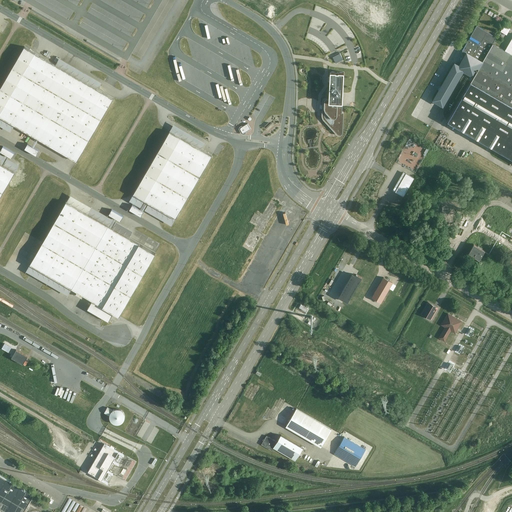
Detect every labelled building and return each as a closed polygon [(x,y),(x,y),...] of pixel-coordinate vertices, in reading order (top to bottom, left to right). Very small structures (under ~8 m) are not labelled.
[(31,10),(65,29),(66,28),(32,8),(31,10)] [(501,32),(507,35),(510,28),(504,25),(501,32)] [(474,77),(448,121),(511,158),(511,41),(506,51),(493,43),(496,37),(478,27),(465,49),(468,51),(460,64),(456,62),(433,100),(445,107),(465,72),(474,77)] [(119,58),(87,40),(86,41),(118,60),(119,58)] [(0,90),(0,115),(36,135),(71,72),(26,45),(0,90)] [(44,55),(50,58),(54,52),(48,48),(44,55)] [(340,52),(333,56),(336,63),(343,60),(340,52)] [(344,69),(328,68),(327,96),(325,96),(324,96),(323,97),(322,98),(321,99),(321,115),(321,117),(322,119),(336,134),(337,135),(338,136),(340,136),(341,135),(343,134),(343,133),(344,111),(342,111),(344,69)] [(71,72),(36,135),(78,158),(114,97),(71,72)] [(250,126),(248,123),(243,126),(242,125),(240,126),(240,129),(242,133),(245,134),(247,133),(246,132),(251,129),(250,126)] [(213,156),(171,132),(134,194),(176,219),(213,156)] [(27,144),(24,149),(35,154),(37,150),(27,144)] [(0,197),(16,170),(0,160),(0,197)] [(393,190),(403,196),(413,178),(403,172),(393,190)] [(155,255),(65,203),(26,272),(68,296),(71,289),(92,302),(87,310),(108,323),(113,314),(119,318),(155,255)] [(481,259),(487,250),(476,243),(470,252),(481,259)] [(349,300),(363,277),(355,272),(341,296),(349,300)] [(383,278),(372,297),(380,303),(392,283),(383,278)] [(431,319),(437,308),(427,302),(420,314),(431,319)] [(454,332),(460,321),(446,313),(440,325),(444,327),(438,337),(444,340),(451,329),(454,332)] [(28,357),(17,350),(12,359),(23,366),(28,357)] [(330,429),(296,408),(285,426),(319,446),(330,429)] [(121,423),(123,422),(124,421),(125,419),(125,418),(125,416),(125,414),(124,413),(123,411),(122,410),(120,409),(119,409),(117,409),(115,409),(114,410),(112,411),(111,412),(110,413),(110,415),(110,417),(110,418),(110,420),(111,421),(112,422),(114,423),(115,424),(117,424),(118,424),(120,424),(121,423)] [(277,442),(266,436),(262,443),(273,450),(277,442)] [(365,449),(344,436),(334,453),(355,465),(365,449)] [(105,444),(89,471),(103,480),(119,453),(105,444)] [(0,472),(0,511),(23,511),(35,493),(0,472)]
